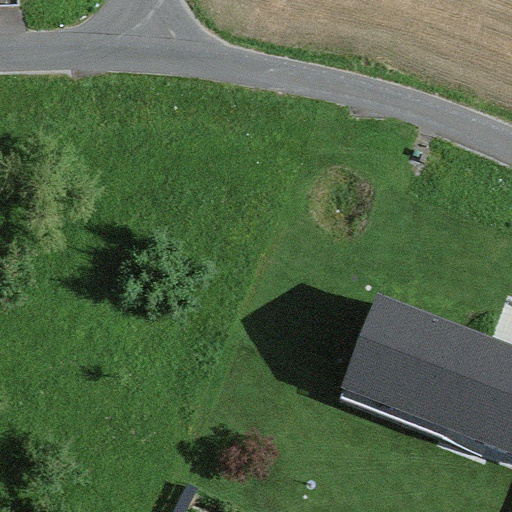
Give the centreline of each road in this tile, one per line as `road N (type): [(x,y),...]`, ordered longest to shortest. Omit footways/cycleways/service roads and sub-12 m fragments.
road 1 (unclassified): [(132,55),(265,70),(433,111),(511,145)]
road 2 (unclassified): [(0,58),(132,55)]
